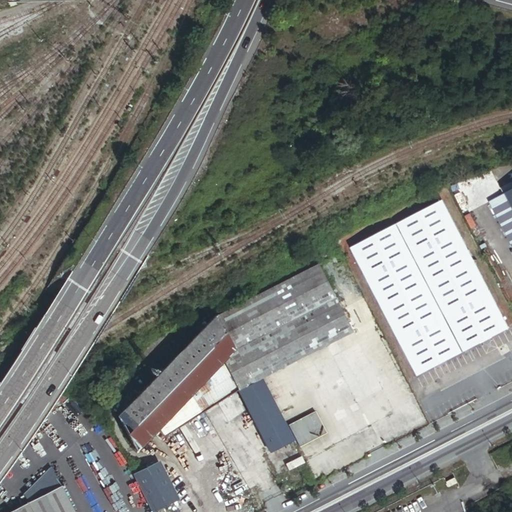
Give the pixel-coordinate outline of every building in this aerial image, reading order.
[(511,197),(509,191),(493,200),(511,237),(511,197)] [(354,247),(420,374),(511,327),(446,199),(354,247)] [(264,377),(329,344),(355,331),(319,263),(231,308),(246,338),(225,359),(241,389),(264,377)] [(158,429),(225,359),(246,338),(231,308),(216,316),(120,415),(138,450),(158,429)] [(166,436),(241,389),(225,359),(158,429),(166,436)] [(296,439),(264,377),(241,389),(273,451),(296,439)] [(293,461),(297,467),(306,462),(303,456),(293,461)] [(136,474),(155,511),(180,499),(160,461),(136,474)] [(459,482),(457,477),(448,481),(450,486),(459,482)] [(75,511),(61,483),(27,500),(32,511),(75,511)] [(138,511),(130,496),(121,500),(123,504),(107,511),(138,511)] [(32,511),(27,500),(2,511),(32,511)]
